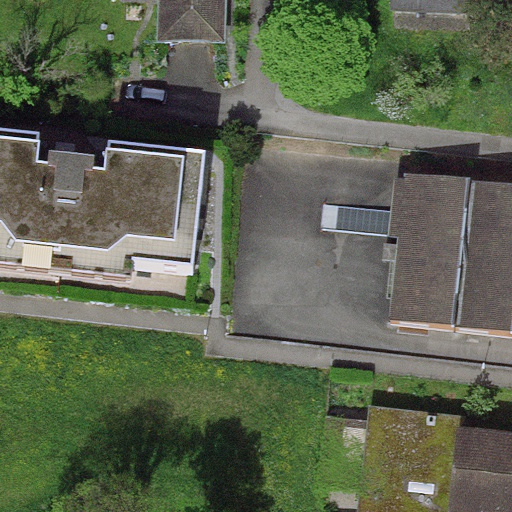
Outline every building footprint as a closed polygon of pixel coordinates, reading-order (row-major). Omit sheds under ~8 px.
[(227,0),(157,0),(157,41),(227,43),(227,0)] [(388,0),(388,11),(483,13),(483,0),(388,0)] [(41,131),(0,126),(0,262),(133,277),(135,259),(192,265),(205,149),(107,139),(104,166),(94,165),(48,160),(38,159),(41,131)] [(49,149),(48,160),(94,165),(95,154),(49,149)] [(511,185),(402,175),(389,322),(511,332),(511,185)] [(461,415),(369,405),(368,418),(325,413),(318,489),(359,493),(357,511),(511,511),(511,431),(460,427),(461,415)]
